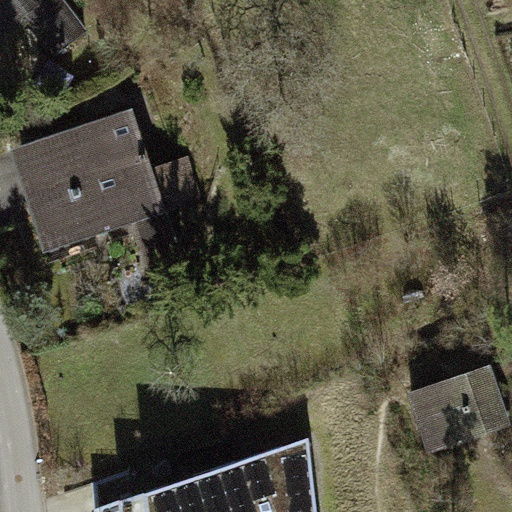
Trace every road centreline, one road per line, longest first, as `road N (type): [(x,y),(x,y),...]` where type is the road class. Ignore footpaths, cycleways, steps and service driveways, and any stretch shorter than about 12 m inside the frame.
road 1 (track): [(511,141),(464,0)]
road 2 (residential): [(0,369),(19,511)]
